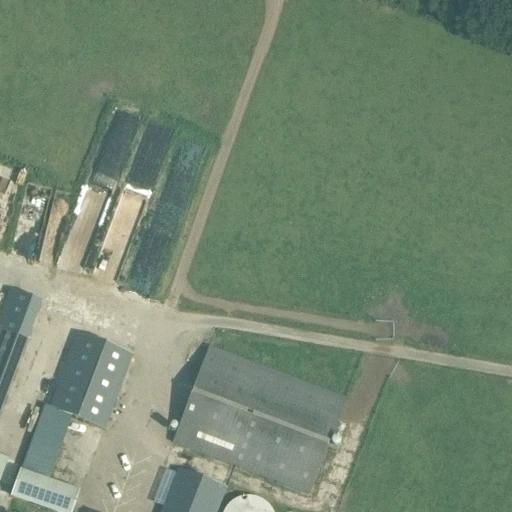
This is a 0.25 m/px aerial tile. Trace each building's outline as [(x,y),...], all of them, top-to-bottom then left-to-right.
[(0,315),(0,480),(7,460),(0,457),(0,414),(41,304),(9,292),(0,315)] [(42,407),(10,499),(46,511),(72,511),(79,492),(48,482),(71,420),(104,433),(133,356),(76,334),(48,409),(42,407)] [(208,348),(193,388),(171,445),(309,498),(346,400),(208,348)] [(160,511),(217,511),(226,490),(176,471),(160,511)] [(223,511),(270,511),(269,509),(266,506),(262,503),(258,501),(254,499),(249,499),(245,499),(241,499),(236,501),(232,503),(229,506),(226,509),(223,511)]
